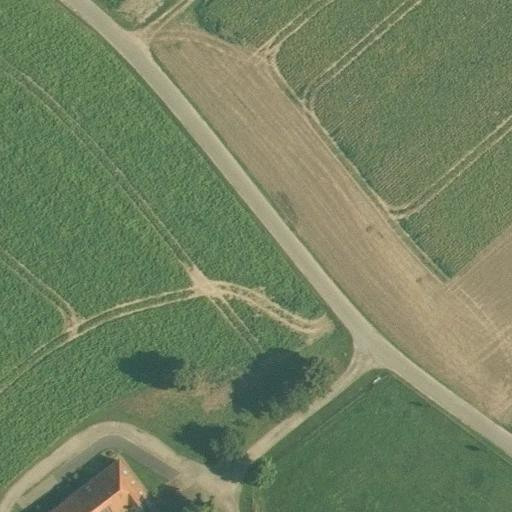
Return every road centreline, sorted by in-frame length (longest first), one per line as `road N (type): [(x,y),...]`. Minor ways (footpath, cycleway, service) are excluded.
road 1 (unclassified): [(72,0),(158,80),(379,350),(511,445)]
road 2 (track): [(233,467),(138,432),(100,430),(38,472),(4,511)]
